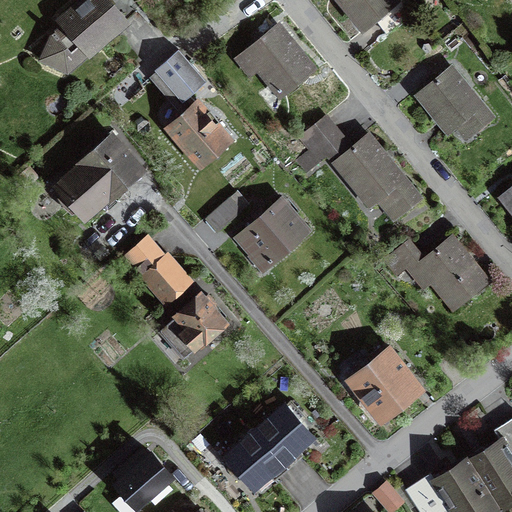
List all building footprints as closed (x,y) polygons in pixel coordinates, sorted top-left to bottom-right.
[(126,19),(109,0),(82,0),(65,15),(69,20),(53,34),(43,57),(66,68),(73,52),(91,36),(98,44),(126,19)] [(341,0),(364,28),(375,19),(386,32),(412,11),(402,0),(396,0),(396,1),(395,0),(341,0)] [(278,24),(245,51),(281,94),(313,68),(278,24)] [(176,106),(177,107),(190,95),(207,81),(179,49),(154,69),(182,101),(176,106)] [(492,116),(450,66),(418,93),(450,131),(465,119),(475,131),(492,116)] [(206,113),(190,95),(177,107),(184,115),(171,126),(201,161),(227,137),(215,124),(218,121),(208,111),(206,113)] [(301,136),(311,148),(336,127),(325,115),(301,136)] [(345,139),(336,127),(311,148),(298,159),(307,170),(345,139)] [(420,196),(368,134),(335,161),(371,205),(386,192),(402,211),(420,196)] [(140,167),(114,137),(60,183),(64,188),(59,197),(65,206),(73,212),(82,208),(86,213),(140,167)] [(511,186),(502,194),(511,207),(511,186)] [(230,196),(207,216),(219,229),(242,210),(230,196)] [(258,249),(270,263),(308,230),(280,198),(238,235),(254,253),(258,249)] [(186,279),(147,235),(127,253),(166,297),(186,279)] [(418,262),(455,306),(488,279),(451,235),(418,262)] [(408,239),(386,258),(398,273),(420,254),(408,239)] [(225,321),(200,293),(160,328),(185,356),(225,321)] [(408,368),(392,348),(386,353),(380,346),(370,354),(376,362),(352,381),(369,403),(374,399),(385,412),(414,389),(401,373),(408,368)] [(285,403),(256,427),(289,465),(303,453),(298,447),(313,435),(299,419),(304,415),(291,400),(286,404),(285,403)] [(467,457),(499,506),(511,498),(511,453),(511,452),(511,417),(495,428),(502,438),(469,459),(468,457),(467,457)] [(275,477),(289,465),(256,427),(227,452),(229,453),(223,458),(236,474),(242,469),(255,485),(270,472),(275,477)] [(171,474),(150,451),(147,454),(142,448),(114,472),(120,478),(117,480),(137,503),(171,474)] [(499,506),(467,457),(435,479),(430,472),(407,488),(422,511),(437,511),(433,505),(446,497),(455,511),(486,511),(497,505),(498,507),(499,506)] [(386,482),(374,492),(391,511),(403,501),(386,482)]
